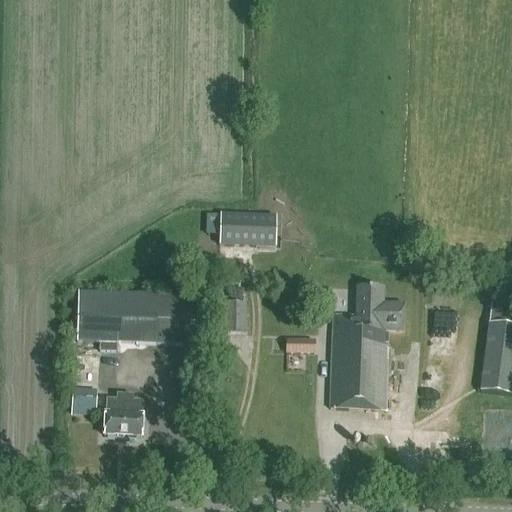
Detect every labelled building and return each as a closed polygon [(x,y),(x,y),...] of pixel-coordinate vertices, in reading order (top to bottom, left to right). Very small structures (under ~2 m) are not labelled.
[(275,250),(276,217),(220,215),(219,248),(275,250)] [(356,317),(333,317),(330,410),(386,412),(388,332),(403,332),(404,305),(383,304),(383,289),(356,288),(356,317)] [(116,345),(191,347),(192,293),(78,291),(77,344),(99,344),(99,353),(116,353),(116,345)] [(224,336),(244,336),(245,304),(224,304),(224,336)] [(511,328),(488,325),(479,391),(511,395),(511,328)] [(286,340),(286,355),(314,355),(315,341),(286,340)] [(97,392),(72,391),(71,408),(96,409),(97,392)] [(142,438),(142,415),(141,415),(141,403),(107,402),(106,413),(105,413),(104,436),(142,438)]
